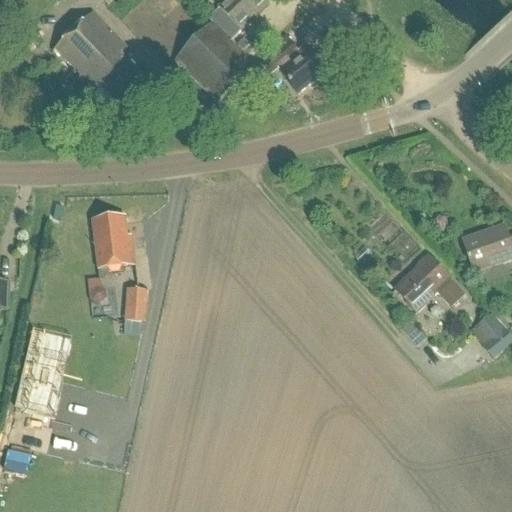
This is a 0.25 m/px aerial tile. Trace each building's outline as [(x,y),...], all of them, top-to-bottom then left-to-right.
[(231,0),(219,12),(241,35),(258,19),(256,17),(269,5),(264,0),(231,0)] [(128,50),(92,14),(52,54),(113,115),(145,83),(120,58),(128,50)] [(254,69),(210,25),(175,60),(219,105),(254,69)] [(326,75),(306,48),(296,55),(300,60),(281,73),(298,96),(326,75)] [(288,61),(278,50),(260,66),(270,78),(288,61)] [(127,238),(125,218),(94,223),(99,271),(135,266),(131,237),(127,238)] [(511,238),(508,240),(504,227),(462,242),(474,276),(511,263),(511,238)] [(435,295),(451,312),(467,298),(429,258),(417,269),(421,273),(399,292),(419,314),(428,305),(426,303),(435,295)] [(94,304),(108,304),(108,291),(95,291),(94,304)] [(141,326),(145,326),(148,294),(126,292),(124,324),(122,350),(135,351),(135,339),(141,340),(141,326)] [(511,341),(492,316),(489,319),(477,328),(489,343),(482,349),(493,362),(511,347),(511,341)]
